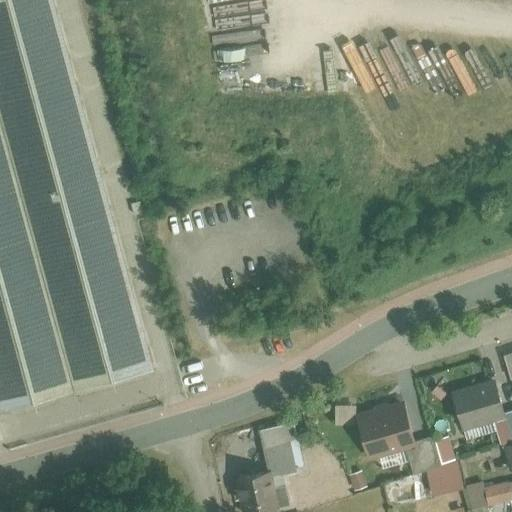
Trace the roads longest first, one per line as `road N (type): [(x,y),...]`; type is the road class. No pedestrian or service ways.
road 1 (residential): [(511,285),(384,332),(186,428)]
road 2 (residential): [(186,428),(0,481)]
